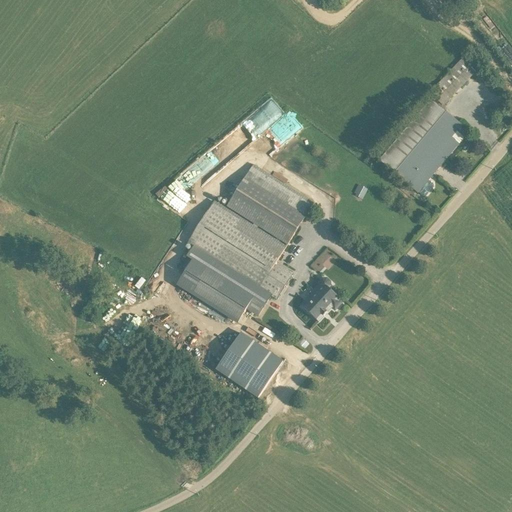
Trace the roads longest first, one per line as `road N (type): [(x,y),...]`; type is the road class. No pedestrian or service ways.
road 1 (unclassified): [(150,511),(223,468),(511,139)]
road 2 (unknown): [(326,351),(290,303),(314,247),(332,243),(386,282)]
road 3 (track): [(511,85),(471,33),(426,0)]
